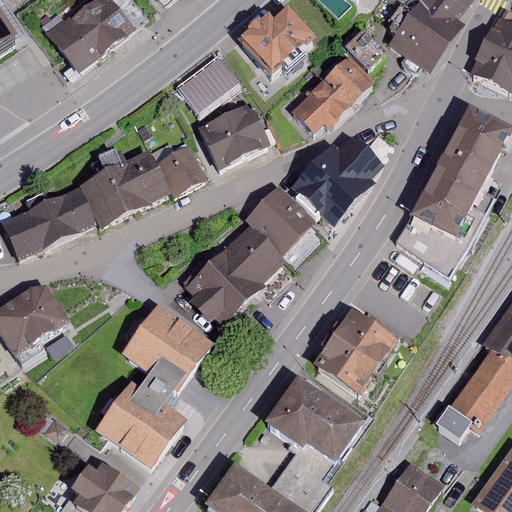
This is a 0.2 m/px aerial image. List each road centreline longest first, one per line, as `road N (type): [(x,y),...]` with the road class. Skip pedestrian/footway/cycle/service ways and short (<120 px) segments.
road 1 (secondary): [(445,99),(356,260),(168,511)]
road 2 (residential): [(445,99),(419,100),(377,118),(108,251),(0,280)]
road 3 (primary): [(242,0),(17,168)]
